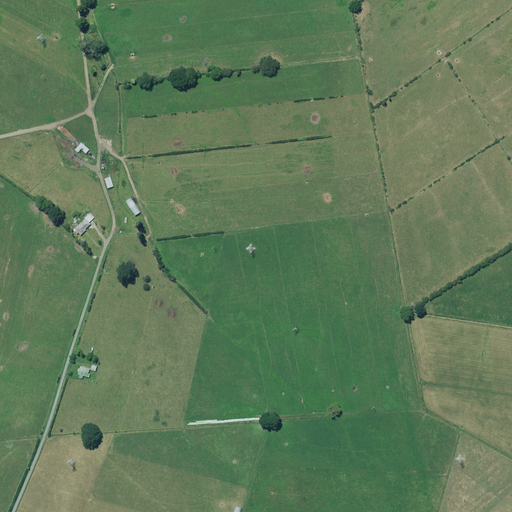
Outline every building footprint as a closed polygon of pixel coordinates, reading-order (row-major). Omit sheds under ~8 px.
[(85,148),(77,141),(71,148),(75,151),(78,148),(82,151),(85,148)] [(105,175),(100,177),(103,187),(109,186),(105,175)] [(125,195),(120,198),(132,214),(136,210),(125,195)] [(86,218),(86,219),(75,229),(79,234),(80,233),(82,235),(88,230),(87,229),(92,224),(91,223),(96,218),(91,213),(86,218)] [(80,377),(84,378),(85,376),(89,377),(91,369),(80,366),(79,371),(80,372),(79,374),(81,375),(80,377)]
